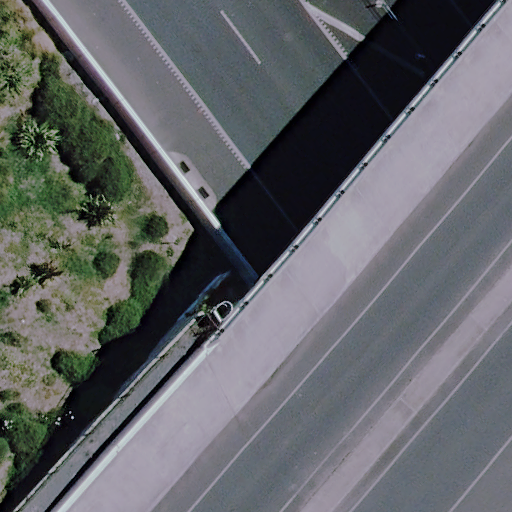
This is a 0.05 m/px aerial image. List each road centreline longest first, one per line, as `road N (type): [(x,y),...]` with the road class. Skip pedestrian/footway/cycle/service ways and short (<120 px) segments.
road 1 (motorway): [(511,406),(204,0)]
road 2 (secondary): [(204,511),(255,470),(511,154)]
road 3 (secondary): [(511,412),(422,511)]
